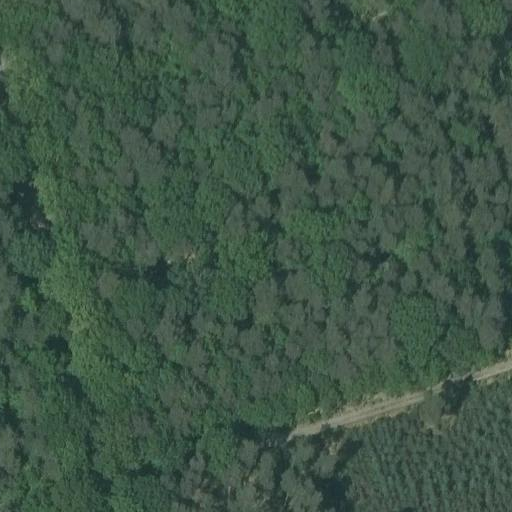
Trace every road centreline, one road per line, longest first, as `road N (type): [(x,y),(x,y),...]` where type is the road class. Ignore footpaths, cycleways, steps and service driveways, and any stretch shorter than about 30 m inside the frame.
road 1 (track): [(0,68),(104,495)]
road 2 (track): [(104,495),(153,486),(511,367)]
